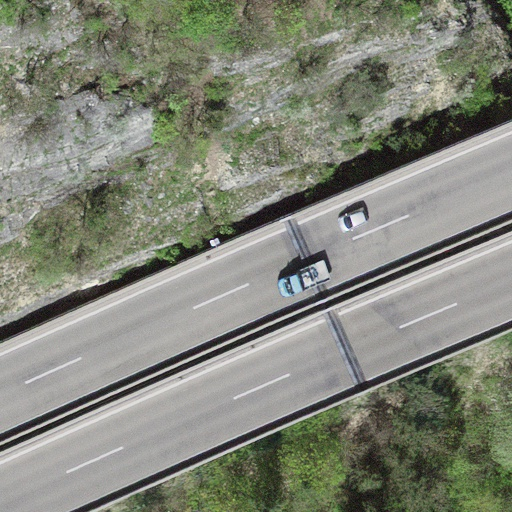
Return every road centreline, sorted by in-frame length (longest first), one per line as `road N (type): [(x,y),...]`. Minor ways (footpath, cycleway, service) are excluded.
road 1 (motorway): [(0,504),(511,280)]
road 2 (motorway): [(511,170),(0,394)]
